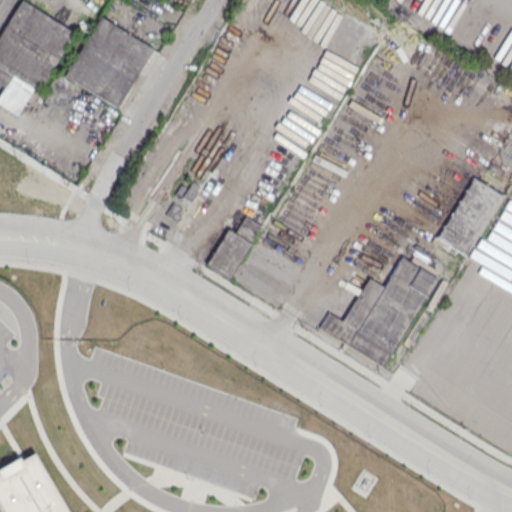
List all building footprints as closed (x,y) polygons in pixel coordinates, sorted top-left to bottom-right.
[(0,34),(20,0),(22,0),(74,32),(38,89),(12,72),(0,64),(0,34)] [(63,74),(100,16),(152,49),(116,107),(63,74)] [(0,64),(12,72),(4,86),(0,83),(0,64)] [(485,170),(506,136),(511,139),(511,177),(508,184),(485,170)] [(471,178),(499,195),(463,254),(435,236),(471,178)] [(191,202),(183,196),(192,181),(201,187),(191,202)] [(174,194),(179,197),(185,187),(181,184),(174,194)] [(164,215),(177,223),(181,216),(178,214),(182,208),(172,202),(164,215)] [(206,263),(227,277),(260,226),(244,216),(233,233),(228,229),(206,263)] [(433,238),(455,252),(450,261),(428,247),(433,238)] [(401,257),(436,278),(383,366),(320,328),(328,314),(342,322),(368,278),(383,287),(401,257)] [(32,452),(66,511),(2,511),(0,507),(0,467),(17,457),(19,460),(32,452)]
